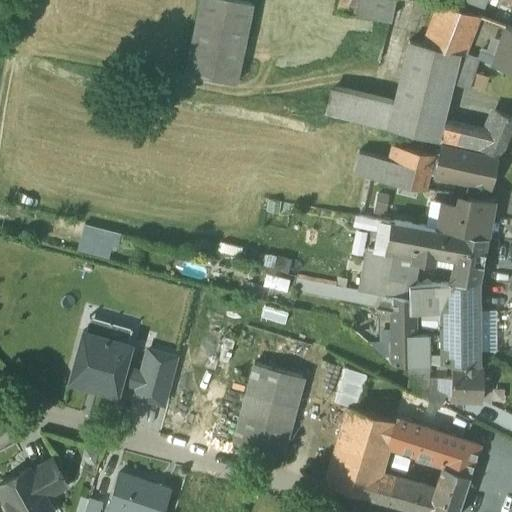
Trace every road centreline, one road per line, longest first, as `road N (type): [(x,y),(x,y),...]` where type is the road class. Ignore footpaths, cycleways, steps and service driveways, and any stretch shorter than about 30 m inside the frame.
road 1 (residential): [(386,511),(48,417),(0,447)]
road 2 (track): [(8,48),(263,95),(330,81),(389,97)]
